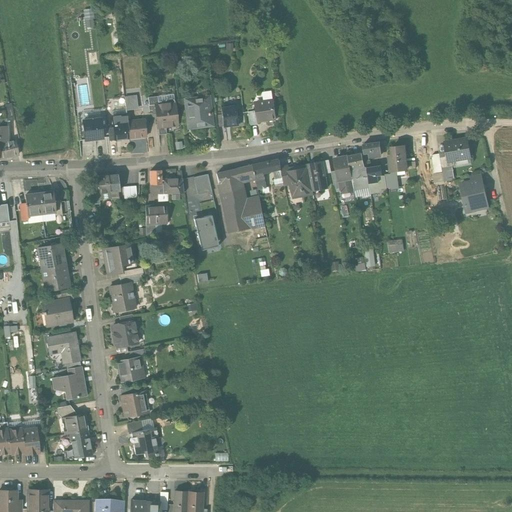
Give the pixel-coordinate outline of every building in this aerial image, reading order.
[(97,51),(87,52),(88,64),(98,63),(97,51)] [(135,97),(124,98),(125,110),(137,109),(135,97)] [(147,98),(149,113),(155,112),(158,136),(166,135),(165,129),(167,128),(177,127),(174,101),(174,100),(173,101),(172,99),(166,100),(165,102),(164,102),(165,104),(158,105),(157,97),(147,98)] [(208,98),(186,100),(190,128),(211,126),(208,98)] [(256,112),(258,122),(276,120),(273,100),(258,102),(260,112),(256,112)] [(12,104),(4,106),(7,122),(15,121),(12,104)] [(237,105),(221,107),(222,115),(223,127),(239,125),(237,105)] [(258,125),(258,122),(256,112),(248,113),(250,126),(258,125)] [(112,117),(114,128),(115,141),(129,139),(127,122),(126,117),(120,117),(120,116),(112,117)] [(100,119),(82,121),(85,141),(102,139),(100,119)] [(144,120),(127,122),(129,139),(146,137),(144,120)] [(0,149),(16,146),(15,141),(8,142),(7,126),(0,126),(0,149)] [(431,140),(415,141),(417,159),(426,158),(427,161),(433,160),(432,155),(431,140)] [(447,153),(449,160),(451,160),(454,159),(454,161),(470,158),(467,140),(446,143),(447,153)] [(368,154),(369,158),(379,156),(379,151),(380,151),(379,142),(363,145),(364,153),(368,153),(368,154)] [(0,149),(0,159),(1,159),(1,160),(19,156),(16,146),(0,149)] [(392,156),(389,156),(390,172),(407,170),(405,147),(392,148),(392,156)] [(439,155),(441,169),(452,167),(451,160),(449,160),(447,153),(439,155)] [(348,157),(350,169),(364,167),(367,168),(370,167),(369,158),(368,154),(348,157)] [(432,155),(433,160),(433,167),(434,173),(442,172),(441,169),(439,155),(432,155)] [(340,189),(341,194),(354,191),(353,184),(351,176),(350,169),(348,157),(335,160),(337,171),(340,189)] [(279,161),(252,166),(256,182),(265,179),(263,173),(274,171),(281,170),(279,161)] [(323,162),(325,175),(331,174),(331,172),(329,161),(323,162)] [(308,165),(308,166),(313,191),(328,188),(325,175),(323,162),(308,165)] [(421,174),(434,173),(433,167),(423,168),(423,162),(417,162),(418,174),(421,174)] [(228,172),(230,181),(240,179),(254,176),(251,166),(228,172)] [(308,166),(289,169),(290,172),(289,172),(291,185),(293,198),(313,194),(313,191),(308,166)] [(364,167),(350,169),(352,178),(368,175),(367,169),(367,168),(364,167)] [(368,175),(368,177),(377,176),(382,175),(381,167),(367,169),(368,175)] [(454,180),(452,167),(441,169),(442,172),(444,183),(454,180)] [(289,168),(281,170),(282,178),(284,187),(291,185),(289,172),(290,172),(289,169),(289,168)] [(281,170),(274,171),(276,182),(279,181),(278,179),(282,178),(281,170)] [(161,171),(150,172),(151,187),(161,186),(161,180),(161,171)] [(337,171),(331,172),(331,174),(334,190),(340,189),(337,171)] [(396,171),(390,172),(391,176),(385,177),(386,188),(390,187),(391,190),(398,189),(396,171)] [(228,172),(216,175),(218,185),(230,181),(228,172)] [(444,183),(442,172),(434,173),(434,178),(434,185),(444,183)] [(137,173),(126,175),(128,189),(128,190),(137,189),(137,173)] [(118,175),(108,177),(110,192),(116,192),(120,191),(118,175)] [(205,175),(193,178),(198,196),(212,193),(208,175),(205,175)] [(354,191),(355,191),(355,188),(361,187),(362,190),(370,188),(368,175),(352,178),(354,191)] [(369,184),(371,194),(381,192),(381,189),(386,188),(385,177),(382,178),(382,175),(377,176),(378,183),(369,184)] [(108,177),(98,178),(100,186),(101,194),(99,194),(99,201),(111,200),(111,198),(110,193),(110,192),(108,177)] [(242,189),(240,179),(230,181),(218,185),(223,204),(221,204),(221,205),(225,222),(228,234),(249,229),(244,200),(241,190),(242,189)] [(161,180),(161,186),(162,186),(163,190),(163,195),(183,194),(182,180),(161,180)] [(265,180),(256,183),(257,190),(266,187),(265,180)] [(481,182),(462,186),(467,212),(486,208),(481,182)] [(101,194),(100,186),(87,188),(89,205),(100,204),(99,201),(99,194),(101,194)] [(39,194),(41,215),(55,213),(56,213),(54,202),(53,192),(39,194)] [(29,216),(41,215),(39,194),(25,196),(26,205),(27,217),(29,216)] [(116,197),(111,198),(111,200),(114,211),(118,210),(118,208),(121,208),(119,197),(116,197)] [(259,197),(244,200),(249,229),(265,226),(259,197)] [(7,205),(0,205),(0,223),(9,223),(7,205)] [(29,216),(27,217),(26,205),(20,206),(22,220),(29,220),(29,216)] [(145,206),(146,224),(155,224),(166,224),(166,205),(145,206)] [(194,232),(198,249),(200,248),(209,246),(209,243),(217,241),(211,216),(193,220),(196,232),(194,232)] [(146,224),(146,236),(155,234),(155,224),(146,224)] [(390,252),(398,251),(397,239),(388,240),(390,252)] [(209,246),(200,248),(201,251),(218,247),(217,241),(209,243),(209,246)] [(41,270),(64,266),(60,244),(37,249),(41,270)] [(103,250),(107,276),(118,273),(137,270),(132,245),(103,250)] [(374,249),(364,249),(365,256),(356,257),(357,269),(375,268),(374,249)] [(64,266),(41,270),(43,280),(46,280),(48,291),(69,288),(65,265),(64,266)] [(141,269),(137,270),(118,273),(120,279),(140,275),(143,275),(141,269)] [(142,282),(140,275),(120,279),(121,285),(131,283),(131,284),(142,282)] [(109,288),(114,313),(135,309),(131,284),(131,283),(121,285),(109,288)] [(58,301),(68,299),(73,298),(72,292),(57,295),(58,301)] [(44,315),(47,327),(72,322),(68,299),(58,301),(42,304),(44,312),(43,312),(43,315),(44,315)] [(120,324),(133,322),(132,315),(119,318),(120,324)] [(115,343),(116,348),(137,344),(135,332),(138,329),(137,324),(133,323),(133,322),(120,324),(112,326),(114,335),(112,335),(113,343),(115,343)] [(74,334),(46,339),(48,351),(60,349),(63,365),(65,364),(79,361),(74,334)] [(130,360),(138,358),(145,357),(144,349),(128,352),(130,360)] [(116,362),(120,383),(142,379),(138,358),(130,360),(116,362)] [(80,367),(79,361),(65,364),(66,370),(80,367)] [(68,376),(82,373),(81,367),(80,367),(66,370),(67,374),(68,374),(68,376)] [(68,400),(86,396),(82,373),(68,376),(52,379),(54,389),(65,387),(68,400)] [(120,390),(121,397),(137,394),(135,387),(120,390)] [(121,397),(125,418),(146,414),(142,393),(137,394),(121,397)] [(70,406),(56,408),(58,415),(71,412),(70,406)] [(87,431),(84,414),(64,418),(67,434),(69,434),(87,431)] [(131,434),(131,433),(141,431),(140,421),(126,424),(128,435),(131,434)] [(0,454),(10,453),(7,431),(7,429),(8,429),(7,423),(0,423),(0,454)] [(21,429),(7,431),(10,453),(10,454),(24,452),(22,430),(21,429)] [(35,429),(22,430),(24,452),(24,454),(38,453),(37,440),(35,429)] [(141,431),(131,433),(131,434),(132,438),(131,439),(130,439),(130,440),(130,441),(130,442),(130,443),(131,443),(132,444),(133,443),(135,456),(144,454),(145,458),(155,456),(158,456),(157,450),(155,450),(153,440),(158,439),(156,429),(141,431)] [(87,431),(69,434),(73,452),(72,452),(74,459),(92,456),(91,449),(90,449),(87,431)] [(16,492),(0,491),(0,511),(8,511),(9,510),(15,510),(15,511),(16,511),(16,501),(16,492)] [(47,491),(28,491),(28,509),(28,511),(47,511),(47,491)] [(160,492),(159,503),(161,503),(161,511),(167,511),(167,505),(168,493),(160,492)] [(186,511),(188,493),(174,493),(173,505),(172,511),(186,511)] [(202,494),(188,493),(186,511),(200,511),(201,510),(202,494)] [(105,501),(101,505),(100,511),(117,511),(118,506),(115,502),(105,501)] [(144,511),(145,502),(130,501),(129,511),(144,511)] [(52,511),(62,511),(63,502),(53,502),(53,511),(52,511)] [(87,511),(87,502),(63,502),(62,511),(87,511)] [(159,503),(145,502),(144,511),(160,511),(161,511),(161,503),(159,503)]
